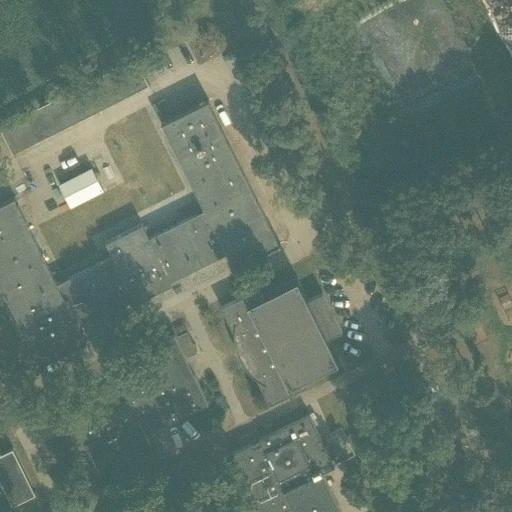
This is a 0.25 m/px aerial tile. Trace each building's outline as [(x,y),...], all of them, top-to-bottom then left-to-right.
[(511,0),(479,0),(490,20),(511,8),(511,0)] [(0,125),(0,126),(13,152),(149,84),(136,57),(0,125)] [(0,203),(0,285),(39,364),(86,341),(79,325),(134,298),(135,301),(172,283),(170,280),(225,252),(233,268),(280,244),(208,99),(161,123),(204,211),(147,239),(140,224),(103,242),(111,257),(58,284),(14,196),(0,203)] [(113,161),(97,169),(108,192),(124,184),(113,161)] [(90,167),(59,184),(70,206),(102,190),(90,167)] [(357,242),(352,245),(357,256),(363,253),(357,242)] [(257,379),(269,404),(307,385),(303,378),(338,361),(327,339),(342,331),(322,293),(308,300),(297,278),(263,295),(259,288),(221,307),(234,332),(234,341),(236,350),(239,358),(244,366),(250,373),(257,379)] [(197,351),(187,331),(177,335),(187,356),(197,351)] [(86,447),(97,469),(150,443),(143,429),(164,418),(167,423),(208,403),(174,333),(133,354),(146,380),(135,385),(133,379),(54,418),(71,454),(86,447)] [(341,511),(322,472),(334,466),(309,415),(232,452),(260,511),(341,511)] [(0,510),(35,493),(13,448),(1,453),(0,451),(0,510)]
